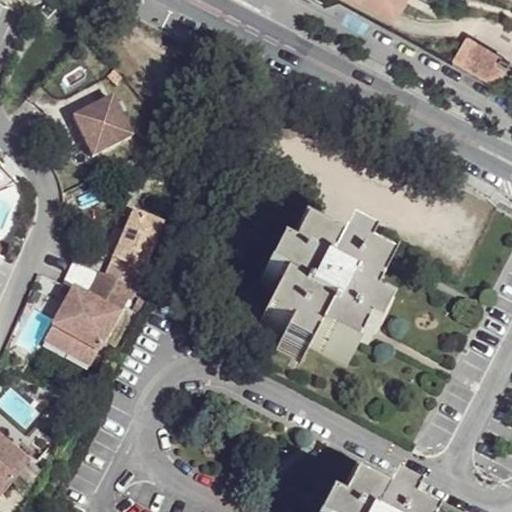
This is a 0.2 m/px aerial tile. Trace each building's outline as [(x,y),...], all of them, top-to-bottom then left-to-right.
[(373,0),(398,13),(404,0),(373,0)] [(470,35),(455,59),(493,84),(509,60),(470,35)] [(108,101),(70,120),(90,160),(128,140),(108,101)] [(113,260),(132,217),(121,211),(101,255),(113,260)] [(160,229),(132,217),(113,260),(104,278),(132,291),(160,229)] [(284,266),(272,260),(259,285),(275,294),(257,329),(282,342),(277,351),(301,365),(310,348),(345,366),(357,341),(368,346),(381,321),(366,312),(383,278),(358,265),(363,256),(339,243),(331,259),(297,242),(284,266)] [(97,355),(132,291),(104,278),(99,276),(86,299),(80,296),(73,309),(63,307),(51,329),(97,355)] [(73,309),(80,296),(71,291),(63,307),(73,309)] [(97,355),(51,329),(43,343),(89,369),(97,355)] [(30,465),(0,438),(0,495),(2,497),(30,465)] [(336,511),(330,511),(325,509),(323,511),(407,511),(411,505),(386,491),(378,506),(348,490),(336,511)]
